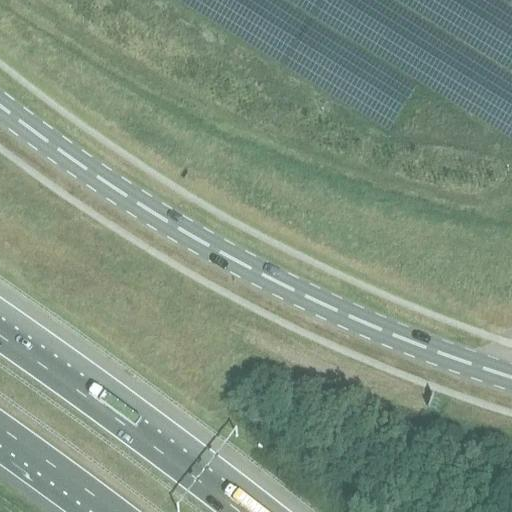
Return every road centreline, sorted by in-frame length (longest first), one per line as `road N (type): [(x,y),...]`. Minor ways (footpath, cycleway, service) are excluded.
road 1 (primary): [(511,380),(293,293),(44,142),(0,106)]
road 2 (motorway): [(247,511),(0,325)]
road 3 (motorway): [(0,431),(108,511)]
